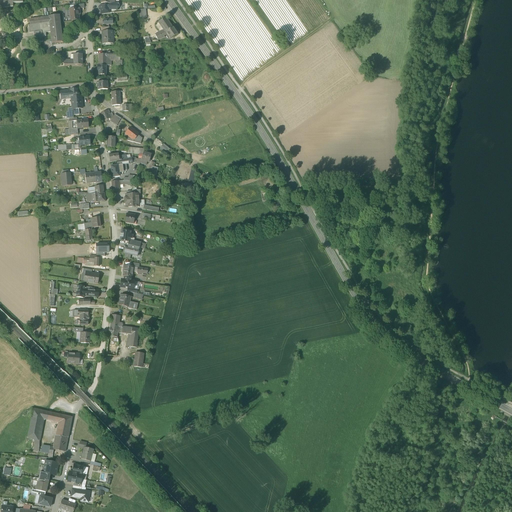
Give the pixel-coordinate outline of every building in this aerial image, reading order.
[(0,8),(13,7),(13,3),(23,3),(22,0),(12,0),(13,0),(0,1),(0,8)] [(70,16),(70,20),(79,20),(78,12),(79,12),(79,9),(79,8),(75,9),(69,10),(70,16)] [(49,16),(49,17),(50,23),(51,32),(52,38),(51,38),(52,43),(62,42),(60,25),(59,15),(49,16)] [(33,25),(50,23),(49,17),(29,20),(30,25),(30,26),(33,25)] [(164,31),(166,33),(173,28),(167,20),(168,20),(166,17),(159,22),(164,31)] [(33,33),(35,43),(43,42),(42,37),(42,34),(45,34),(45,33),(51,32),(50,23),(33,25),(34,28),(33,28),(33,33)] [(173,28),(166,33),(167,35),(170,39),(178,34),(173,28)] [(102,44),(113,44),(113,38),(111,38),(111,31),(109,31),(102,31),(102,39),(102,44)] [(74,54),(74,60),(74,65),(82,65),(82,54),(74,54)] [(111,62),(116,62),(116,61),(122,61),(122,54),(106,54),(106,60),(111,60),(111,62)] [(99,71),(99,75),(107,74),(106,66),(106,65),(100,65),(98,65),(98,71),(99,71)] [(97,82),(98,90),(108,89),(107,81),(97,82)] [(71,97),(78,96),(79,95),(79,93),(78,93),(77,89),(70,90),(61,91),(60,92),(61,98),(62,99),(70,99),(71,97)] [(111,92),(112,106),(120,105),(119,92),(111,92)] [(81,96),(78,96),(71,97),(71,98),(72,97),(73,109),(72,109),(79,109),(82,108),(81,96)] [(102,122),(106,120),(111,118),(109,114),(108,111),(99,115),(102,122)] [(115,115),(113,117),(111,121),(117,125),(121,119),(115,115)] [(77,121),(77,129),(88,128),(88,120),(77,121)] [(134,139),(134,140),(138,135),(138,134),(130,128),(125,134),(131,138),(131,139),(134,139)] [(133,142),(140,144),(142,139),(138,135),(134,140),(134,139),(133,142)] [(78,138),(79,146),(90,145),(89,137),(78,138)] [(114,148),(114,147),(115,144),(115,137),(107,137),(107,148),(107,147),(114,148)] [(151,155),(143,152),(142,154),(141,160),(149,162),(151,155)] [(116,160),(119,160),(119,157),(118,153),(109,154),(110,162),(116,161),(116,160)] [(120,177),(119,176),(119,172),(123,171),(127,171),(126,164),(136,163),(135,158),(132,158),(130,158),(127,159),(119,160),(116,160),(116,161),(117,165),(110,166),(112,178),(120,177)] [(86,182),(86,184),(102,182),(101,172),(85,174),(85,175),(85,178),(86,182)] [(61,174),(63,186),(71,185),(70,173),(61,174)] [(95,188),(96,193),(98,193),(98,194),(104,193),(103,185),(95,186),(95,188)] [(138,194),(138,195),(140,195),(140,190),(137,190),(137,188),(133,187),(132,191),(127,192),(127,195),(138,194)] [(125,223),(134,224),(134,220),(135,215),(126,214),(125,223)] [(91,219),(91,223),(92,228),(101,227),(99,218),(91,219)] [(120,240),(129,242),(129,240),(130,232),(121,231),(120,240)] [(128,245),(139,248),(140,248),(141,243),(129,240),(129,242),(128,245)] [(96,244),(96,253),(105,253),(109,253),(108,248),(107,248),(107,244),(96,244)] [(137,257),(139,248),(128,245),(127,249),(125,249),(124,249),(123,253),(125,253),(124,257),(130,259),(131,255),(137,257)] [(87,262),(94,263),(94,258),(96,258),(96,256),(95,256),(90,255),(90,259),(83,258),(83,263),(87,264),(87,262)] [(123,276),(125,276),(132,277),(133,267),(124,266),(123,268),(124,269),(123,276)] [(85,272),(85,274),(84,282),(98,284),(99,274),(91,273),(85,272)] [(134,282),(131,281),(124,280),(122,280),(121,287),(128,288),(133,289),(134,282)] [(98,291),(92,290),(84,289),(84,287),(77,286),(76,297),(83,298),(83,295),(91,296),(97,296),(97,297),(98,297),(99,291),(98,291)] [(119,305),(128,307),(129,301),(130,296),(122,294),(119,305)] [(89,315),(88,315),(88,316),(80,316),(80,319),(79,325),(88,325),(88,320),(89,320),(89,315)] [(117,337),(118,332),(119,323),(120,316),(112,315),(109,336),(117,337)] [(139,329),(131,328),(131,335),(129,347),(137,348),(139,329)] [(80,343),(89,344),(90,333),(83,333),(81,332),(81,333),(80,343)] [(106,355),(116,356),(118,342),(117,337),(109,336),(106,355)] [(133,367),(142,368),(144,354),(135,352),(133,367)] [(68,363),(79,364),(80,354),(64,353),(64,357),(68,357),(68,363)] [(28,438),(34,440),(38,440),(42,419),(46,420),(48,412),(33,409),(28,438)] [(72,417),(52,413),(50,421),(59,423),(56,435),(68,437),(70,427),(72,417)] [(53,450),(65,451),(68,437),(56,435),(53,447),(53,450)] [(34,451),(49,454),(50,447),(39,445),(39,440),(38,440),(34,440),(34,451)] [(90,461),(91,461),(92,454),(93,450),(85,447),(84,447),(84,449),(81,459),(90,461)] [(46,461),(43,473),(49,474),(56,476),(57,472),(56,472),(57,466),(58,466),(58,463),(46,461)] [(74,465),(72,472),(82,474),(83,467),(74,465)] [(11,468),(4,467),(3,474),(10,476),(11,468)] [(40,472),(39,478),(38,482),(47,484),(48,480),(49,474),(43,473),(40,472)] [(38,482),(38,485),(36,490),(45,492),(47,487),(46,487),(47,484),(38,482),(37,481),(37,482),(38,482)] [(40,496),(44,497),(45,492),(36,490),(35,490),(32,489),(31,493),(36,494),(36,495),(40,496)] [(80,501),(88,502),(90,492),(81,490),(72,489),(71,497),(81,498),(80,501)] [(44,497),(40,496),(38,504),(50,507),(52,499),(44,497)] [(69,511),(72,511),(75,505),(62,500),(59,509),(69,511)]
